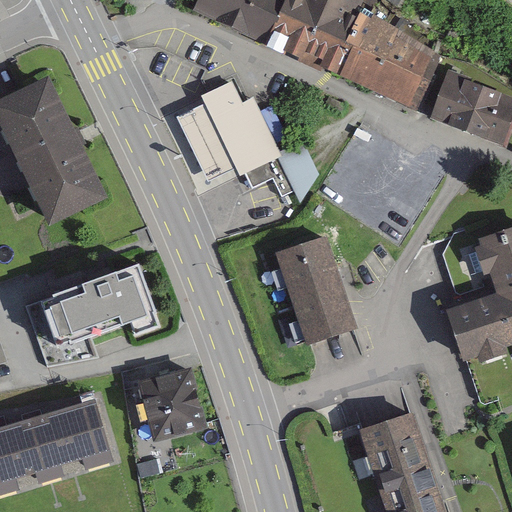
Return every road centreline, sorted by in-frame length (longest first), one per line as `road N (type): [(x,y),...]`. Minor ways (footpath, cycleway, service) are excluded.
road 1 (primary): [(71,0),(203,282),(247,411)]
road 2 (residential): [(71,0),(169,17),(460,144)]
road 3 (residential): [(247,411),(316,397),(337,409),(397,342),(404,273),(466,163),(460,144)]
